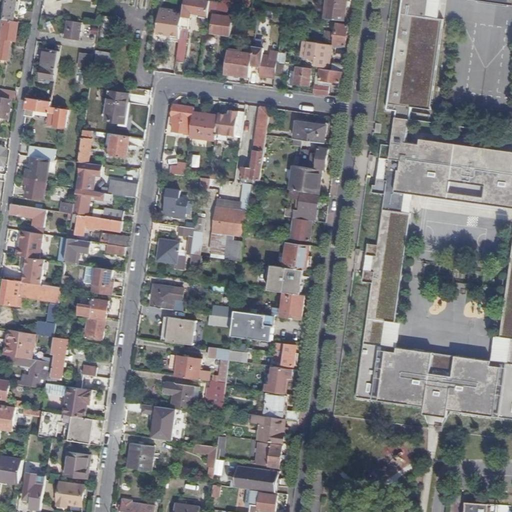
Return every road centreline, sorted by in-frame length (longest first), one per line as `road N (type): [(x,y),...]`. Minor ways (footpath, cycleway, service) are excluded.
road 1 (residential): [(101,511),(162,93),(177,84),(352,108)]
road 2 (residential): [(352,108),(297,511)]
road 3 (residential): [(0,255),(39,0)]
